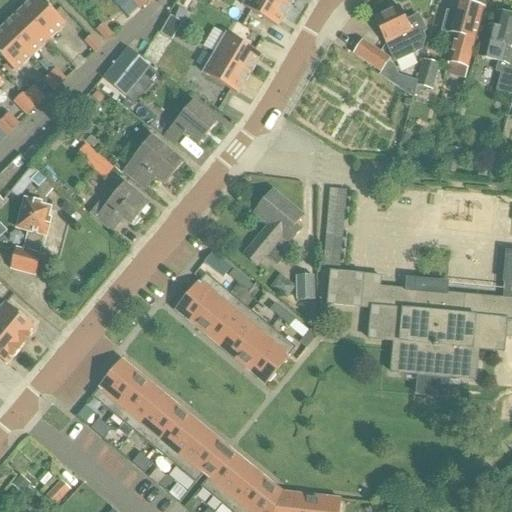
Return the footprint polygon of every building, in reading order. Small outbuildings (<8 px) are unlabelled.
[(42,1),(41,2),(39,0),(33,0),(20,12),(49,42),(65,26),(42,1)] [(131,0),(140,9),(146,4),(142,0),(131,0)] [(276,0),(247,0),(243,7),(279,28),(290,8),(276,0)] [(276,0),(290,8),(294,0),(276,0)] [(467,68),(483,9),(456,2),(453,14),(447,12),(441,31),(457,36),(449,63),(467,68)] [(398,7),(373,18),(393,60),(395,64),(414,54),(422,50),(426,38),(423,30),(411,36),(398,7)] [(32,57),(49,42),(20,12),(4,28),(32,57)] [(489,27),(480,60),(498,64),(496,73),(501,75),(497,92),(511,96),(511,70),(507,69),(508,66),(509,67),(510,64),(511,55),(511,17),(498,14),(494,28),(489,27)] [(171,17),(166,26),(177,33),(182,24),(171,17)] [(103,26),(97,32),(106,42),(113,36),(103,26)] [(166,26),(160,35),(172,41),(177,33),(166,26)] [(0,57),(15,74),(32,57),(4,28),(0,31),(0,57)] [(227,35),(215,55),(251,76),(262,56),(227,35)] [(91,38),(85,43),(94,53),(101,48),(91,38)] [(381,73),(388,63),(377,57),(380,53),(361,41),(352,54),(381,73)] [(157,76),(148,69),(127,51),(103,79),(124,97),(141,76),(150,84),(157,76)] [(215,55),(204,75),(239,96),(251,76),(215,55)] [(434,90),(440,66),(422,61),(416,85),(434,90)] [(65,80),(55,70),(49,75),(59,86),(65,80)] [(53,91),(59,86),(49,75),(43,81),(53,91)] [(17,100),(31,114),(49,97),(35,83),(17,100)] [(198,145),(216,123),(193,104),(175,126),(166,138),(174,145),(184,134),(198,145)] [(18,125),(8,115),(2,120),(12,130),(18,125)] [(0,129),(6,136),(12,130),(2,120),(0,122),(0,129)] [(151,138),(123,172),(131,179),(140,187),(145,191),(155,179),(164,186),(182,164),(159,144),(151,138)] [(105,180),(114,169),(85,144),(76,155),(105,180)] [(397,156),(394,168),(405,170),(408,159),(397,156)] [(456,163),(444,160),(442,171),(454,173),(456,163)] [(54,189),(46,180),(38,174),(32,167),(11,193),(19,199),(32,182),(38,188),(46,197),(54,189)] [(489,168),(477,167),(476,179),(488,180),(489,168)] [(112,188),(90,215),(97,220),(106,228),(112,233),(122,220),(130,227),(148,205),(125,185),(118,193),(112,188)] [(347,191),(330,189),(323,268),(340,269),(347,191)] [(268,227),(243,257),(256,268),(265,257),(277,267),(288,255),(284,251),(289,245),(300,232),(295,227),(302,218),(273,193),(254,215),(268,227)] [(34,277),(50,222),(47,221),(50,211),(40,208),(41,206),(24,201),(16,229),(27,233),(22,252),(15,250),(9,270),(34,277)] [(75,224),(81,217),(66,203),(62,207),(61,210),(75,224)] [(511,338),(511,254),(506,253),(501,300),(446,295),(447,284),(416,282),(416,281),(415,281),(414,292),(379,289),(380,278),(330,273),(327,305),(373,309),(370,341),(395,343),(392,374),(419,377),(417,397),(446,399),(448,379),(475,382),(478,351),(505,353),(506,338),(511,338)] [(234,270),(228,277),(238,285),(244,279),(234,270)] [(200,332),(230,295),(206,275),(178,308),(192,319),(189,323),(200,332)] [(287,300),(296,287),(279,275),(270,288),(287,300)] [(296,302),(315,302),(314,276),(296,276),(296,287),(296,302)] [(244,279),(238,285),(248,294),(254,287),(244,279)] [(223,345),(251,312),(230,295),(200,332),(210,341),(213,337),(223,345)] [(35,329),(5,304),(0,311),(0,330),(22,349),(32,337),(29,335),(35,329)] [(275,305),(270,311),(280,319),(285,313),(275,305)] [(241,366),(271,329),(251,312),(223,345),(233,353),(230,357),(241,366)] [(285,313),(280,319),(290,328),(295,322),(285,313)] [(268,382),(296,349),(271,329),(241,366),(252,375),(255,371),(268,382)] [(22,349),(0,330),(0,360),(5,365),(10,358),(13,360),(22,349)] [(130,374),(119,365),(92,398),(113,416),(143,379),(133,370),(130,374)] [(151,392),(154,388),(143,379),(113,416),(133,433),(161,399),(151,392)] [(174,404),(171,408),(161,399),(133,433),(154,450),(185,413),(174,404)] [(192,425),(195,422),(185,413),(154,450),(175,467),(202,433),(192,425)] [(99,420),(90,430),(97,435),(105,425),(99,420)] [(105,425),(97,435),(103,441),(112,430),(105,425)] [(215,438),(212,442),(202,433),(175,467),(196,484),(226,447),(215,438)] [(240,465),(243,461),(231,451),(201,488),(222,506),(249,472),(240,465)] [(140,454),(132,464),(138,469),(146,459),(140,454)] [(146,459),(138,469),(144,475),(153,465),(146,459)] [(249,472),(222,506),(229,511),(250,511),(272,485),(262,477),(259,481),(249,472)] [(167,476),(159,486),(165,492),(173,482),(167,476)] [(54,508),(71,490),(61,482),(44,499),(54,508)] [(272,485),(250,511),(284,511),(286,499),(278,499),(282,494),(272,485)] [(286,499),(284,511),(311,511),(313,498),(299,496),(298,501),(286,499)] [(313,498),(311,511),(338,511),(340,501),(338,501),(338,505),(326,504),(327,499),(313,498)]
